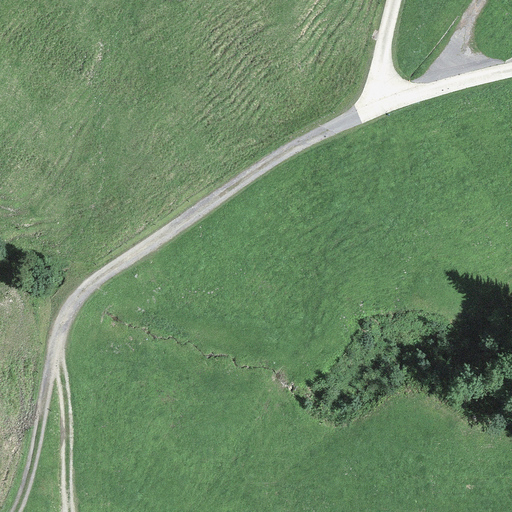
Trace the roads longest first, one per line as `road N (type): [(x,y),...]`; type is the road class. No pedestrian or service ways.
road 1 (track): [(358,112),(222,192),(79,297),(57,340),(14,511)]
road 2 (track): [(57,340),(69,511)]
road 3 (unclassified): [(511,68),(358,112)]
